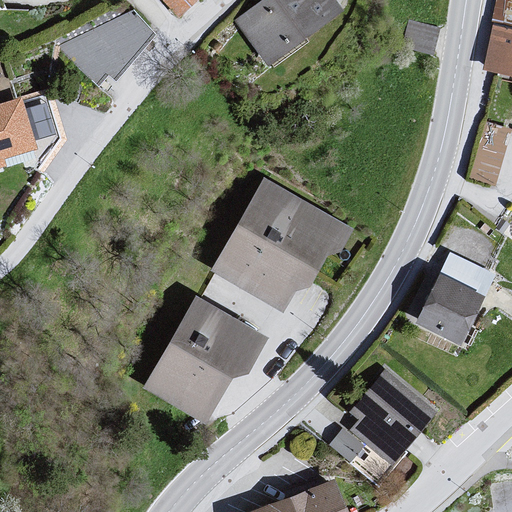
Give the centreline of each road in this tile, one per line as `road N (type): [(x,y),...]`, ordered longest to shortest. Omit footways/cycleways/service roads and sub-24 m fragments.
road 1 (secondary): [(168,511),(318,371),(397,261),(436,166),(466,0)]
road 2 (residential): [(0,262),(20,248),(172,38),(218,0)]
road 3 (residential): [(511,414),(409,511)]
